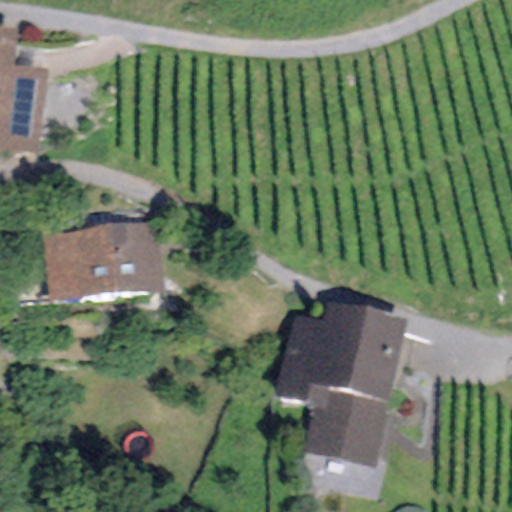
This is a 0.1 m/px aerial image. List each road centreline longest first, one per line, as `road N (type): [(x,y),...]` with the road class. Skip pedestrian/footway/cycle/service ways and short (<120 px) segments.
road 1 (residential): [(511,339),(344,304),(284,278),(139,187),(74,175),(0,179)]
road 2 (residential): [(470,0),(358,43),(258,52),(0,14)]
